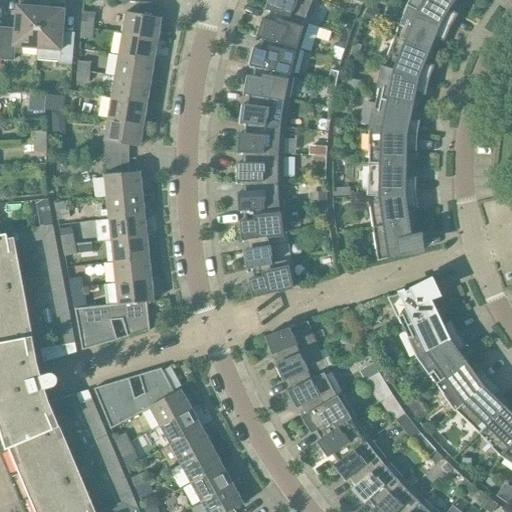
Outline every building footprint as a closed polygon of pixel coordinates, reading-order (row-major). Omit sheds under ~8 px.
[(268,0),(266,8),(309,23),(318,0),(268,0)] [(411,0),(408,5),(449,26),(456,15),(451,12),(458,0),(411,0)] [(363,22),(374,26),(381,10),(370,5),(363,22)] [(396,35),(433,50),(439,36),(444,38),(449,26),(408,5),(396,35)] [(1,59),(14,61),(15,47),(38,49),(41,8),(18,6),(15,35),(3,34),(1,59)] [(60,64),(72,66),(75,40),(63,39),(65,10),(41,8),(38,49),(37,61),(60,62),(60,64)] [(257,36),(301,49),(309,23),(266,8),(257,36)] [(138,14),(126,12),(122,34),(159,40),(163,18),(158,17),(138,14)] [(81,28),(94,29),(95,19),(82,18),(81,28)] [(80,39),(93,40),(94,29),(81,28),(80,39)] [(342,35),(349,38),(352,30),(344,28),(342,35)] [(119,55),(156,61),(159,40),(122,34),(119,55)] [(349,38),(342,35),(338,48),(346,50),(349,38)] [(384,66),(427,79),(432,67),(427,65),(433,50),(396,35),(384,66)] [(249,65),(294,75),(301,49),(257,36),(249,65)] [(352,54),(359,56),(362,45),(355,43),(352,54)] [(115,76),(152,82),(156,61),(119,55),(115,76)] [(78,70),(90,72),(91,63),(79,62),(78,70)] [(244,93),(289,101),(294,75),(249,65),(244,93)] [(377,98),(416,106),(419,91),(424,92),(427,79),(384,66),(377,98)] [(90,72),(78,70),(77,82),(89,83),(90,72)] [(328,82),(336,84),(338,72),(331,71),(328,82)] [(112,97),(149,104),(152,82),(115,76),(112,97)] [(336,84),(328,82),(325,95),(333,97),(336,84)] [(240,122),(286,127),(289,101),(244,93),(240,122)] [(108,119),(145,125),(149,104),(112,97),(108,119)] [(370,130),(415,135),(418,122),(413,121),(416,106),(377,98),(370,130)] [(105,158),(129,159),(129,145),(141,147),(145,125),(108,119),(105,141),(105,158)] [(238,152),(284,154),(286,127),(240,122),(238,152)] [(369,163),(409,164),(410,148),(415,148),(415,135),(370,130),(369,163)] [(34,141),(47,141),(46,132),(34,132),(34,141)] [(47,141),(34,141),(35,152),(47,152),(47,141)] [(238,152),(237,181),(283,180),(284,154),(238,152)] [(104,176),(107,197),(144,193),(141,172),(129,173),(129,159),(105,158),(104,176)] [(369,163),(368,195),(414,193),(414,180),(409,179),(409,164),(369,163)] [(237,181),(239,211),(285,207),(283,180),(237,181)] [(144,193),(107,197),(109,219),(146,215),(144,193)] [(368,195),(373,228),(413,222),(411,206),(416,205),(414,193),(368,195)] [(55,204),(58,221),(70,218),(67,202),(55,204)] [(239,211),(242,240),(287,234),(285,207),(239,211)] [(146,215),(109,219),(111,240),(148,236),(146,215)] [(373,228),(378,261),(422,250),(420,237),(415,237),(413,222),(373,228)] [(41,349),(44,363),(77,352),(53,225),(18,232),(21,244),(42,241),(62,345),(41,349)] [(60,230),(63,247),(75,244),(72,228),(60,230)] [(0,234),(0,426),(7,450),(10,449),(36,511),(89,511),(44,403),(41,392),(55,388),(56,387),(57,386),(58,385),(58,384),(58,383),(59,383),(59,382),(59,381),(59,380),(58,380),(58,379),(58,378),(57,377),(57,376),(56,376),(56,375),(55,375),(54,375),(53,374),(52,374),(51,374),(37,378),(33,366),(8,234),(1,235),(0,234)] [(242,240),(247,269),(292,260),(287,234),(242,240)] [(148,236),(111,240),(114,262),(151,258),(148,236)] [(63,247),(65,257),(77,255),(75,244),(63,247)] [(151,258),(114,262),(116,283),(153,279),(151,258)] [(247,269),(253,298),(298,286),(292,260),(247,269)] [(82,278),(69,280),(71,289),(83,287),(82,279),(82,278)] [(116,283),(118,305),(119,305),(147,303),(155,302),(153,279),(116,283)] [(389,298),(404,328),(440,311),(433,296),(438,294),(432,282),(389,298)] [(71,289),(73,300),(85,298),(83,287),(71,289)] [(75,309),(83,351),(118,340),(112,320),(122,319),(128,337),(150,330),(147,303),(119,305),(118,305),(75,309)] [(404,328),(418,357),(457,334),(452,323),(447,325),(440,311),(404,328)] [(281,362),(318,346),(309,321),(265,336),(273,356),(278,354),(281,362)] [(418,357),(437,384),(470,361),(461,348),(465,345),(457,334),(418,357)] [(318,347),(318,346),(281,362),(276,364),(284,383),(289,380),(293,389),(329,371),(318,347)] [(437,384),(456,410),(491,381),(483,370),(479,373),(470,361),(437,384)] [(95,390),(111,429),(150,408),(160,426),(193,408),(182,389),(175,393),(162,369),(139,375),(145,393),(135,398),(129,378),(95,389),(95,390)] [(329,371),(293,389),(288,391),(297,409),(302,406),(307,414),(342,394),(329,371)] [(456,410),(479,433),(508,405),(496,394),(500,390),(491,381),(456,410)] [(102,511),(101,511),(134,511),(139,510),(138,509),(139,509),(88,390),(77,394),(122,503),(102,511)] [(342,394),(307,414),(302,417),(312,434),(317,431),(322,439),(356,417),(342,394)] [(407,405),(418,420),(428,413),(418,398),(416,399),(407,405)] [(479,433),(503,456),(511,445),(511,409),(508,405),(479,433)] [(160,426),(170,445),(203,427),(193,408),(160,426)] [(420,433),(405,415),(397,421),(412,439),(420,433)] [(339,463),(371,439),(356,417),(322,439),(317,442),(328,458),(333,455),(339,463)] [(170,445),(180,464),(213,446),(203,427),(170,445)] [(115,439),(118,447),(130,442),(127,434),(115,439)] [(350,479),(356,486),(387,460),(371,439),(339,463),(334,466),(346,482),(350,479)] [(118,447),(123,457),(134,452),(130,442),(118,447)] [(511,445),(503,456),(511,462),(511,445)] [(180,464),(191,483),(224,465),(213,446),(180,464)] [(352,489),(371,511),(405,480),(387,460),(352,489)] [(191,483),(201,502),(234,484),(224,465),(191,483)] [(132,479),(135,487),(147,482),(143,474),(132,479)] [(411,511),(424,499),(405,480),(371,511),(372,511),(411,511)] [(135,487),(140,498),(151,493),(147,482),(135,487)] [(234,511),(233,510),(245,504),(234,484),(201,502),(206,511),(234,511)] [(424,499),(411,511),(438,511),(424,499)] [(493,511),(498,506),(490,500),(484,510),(487,511),(493,511)]
